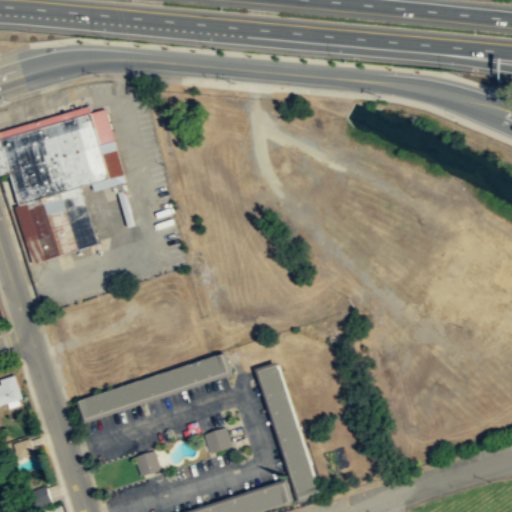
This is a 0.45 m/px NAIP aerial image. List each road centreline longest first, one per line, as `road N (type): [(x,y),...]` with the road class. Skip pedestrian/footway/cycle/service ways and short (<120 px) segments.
road 1 (motorway): [(216,33),(511,67)]
road 2 (motorway): [(216,33),(245,27),(511,51)]
road 3 (tertiary): [(86,511),(0,251)]
road 4 (secondary): [(247,68),(408,84),(511,116)]
road 5 (secondary): [(247,68),(92,58),(0,78)]
road 6 (motorway): [(0,7),(216,33)]
road 7 (motorway): [(511,17),(328,0)]
